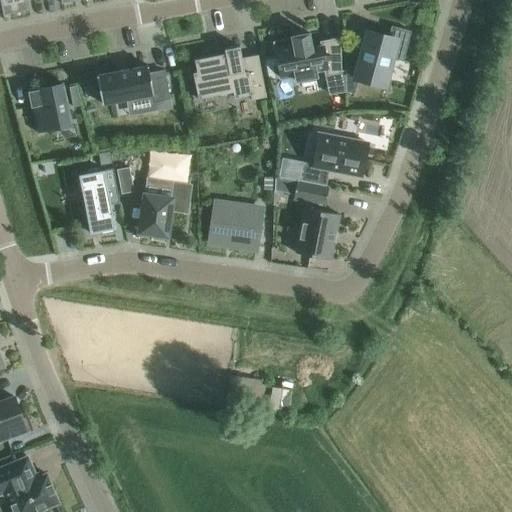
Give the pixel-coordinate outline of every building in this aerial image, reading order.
[(25,0),(0,0),(0,2),(3,15),(27,11),(25,0)] [(384,86),(391,58),(402,61),(404,57),(411,31),(391,26),(388,36),(375,33),(368,31),(367,35),(366,35),(358,69),(345,65),(346,92),(354,94),(358,79),(384,86)] [(327,75),(341,72),(340,39),(321,43),(321,46),(311,48),(308,33),(291,36),(292,39),(274,43),(281,78),(295,76),(296,81),(317,77),(315,71),(326,69),(327,75)] [(198,98),(232,91),(234,98),(250,94),(251,100),(266,97),(257,55),(241,58),(239,46),(224,49),(225,53),(194,59),(196,72),(193,72),(198,98)] [(169,103),(163,70),(149,73),(148,65),(96,76),(101,104),(148,96),(150,107),(169,103)] [(32,107),(36,127),(71,120),(64,84),(29,91),(28,92),(28,93),(29,93),(32,105),(30,106),(31,107),(32,107)] [(95,84),(83,86),(85,97),(97,95),(95,84)] [(75,86),(69,87),(72,107),(81,105),(75,86)] [(305,163),(302,180),(325,184),(328,169),(361,176),(368,143),(318,134),(312,165),(305,163)] [(109,151),(97,153),(99,165),(111,163),(109,151)] [(116,170),(121,194),(134,191),(129,167),(116,170)] [(115,228),(104,170),(78,175),(90,233),(115,228)] [(264,177),(263,189),(275,189),(276,177),(264,177)] [(295,253),(330,260),(334,242),(335,242),(337,233),(336,232),(339,215),(317,210),(319,204),(325,205),(328,188),(297,181),(293,199),(307,202),(306,208),(304,208),(295,253)] [(151,234),(152,238),(162,240),(165,236),(167,236),(171,210),(187,213),(191,185),(173,182),(171,197),(144,193),(138,232),(151,234)] [(214,201),(208,241),(255,248),(261,208),(214,201)] [(439,270),(438,279),(448,280),(449,272),(439,270)] [(255,379),(234,376),(230,401),(251,405),(255,379)] [(293,387),(270,383),(266,408),(288,412),(293,387)] [(0,440),(27,430),(14,397),(0,402),(0,440)] [(0,494),(5,492),(13,511),(35,511),(58,503),(46,474),(36,478),(27,457),(0,468),(0,494)]
